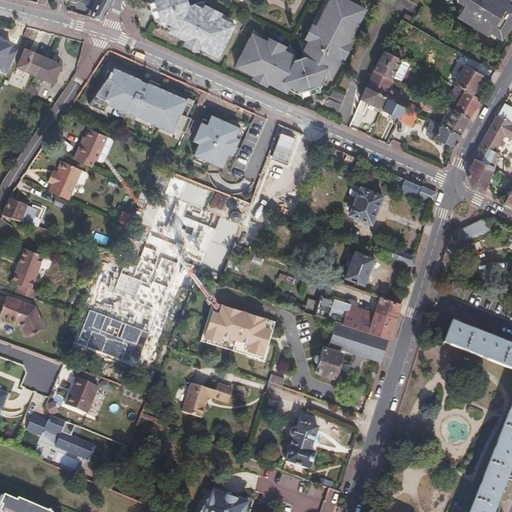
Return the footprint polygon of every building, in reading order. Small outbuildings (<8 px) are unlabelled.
[(102,21),(112,0),(99,0),(90,18),(102,21)] [(151,0),(150,1),(151,3),(157,5),(158,12),(155,18),(170,26),(188,36),(186,39),(200,47),(210,52),(212,49),(220,53),(233,27),(226,23),(227,19),(220,15),(204,7),(202,10),(190,5),(189,4),(187,4),(184,2),(183,0),(151,0)] [(353,25),(363,7),(349,0),(333,0),(327,11),(324,9),(316,25),(309,38),(307,41),(310,43),(304,54),(303,55),(303,57),(301,60),(298,61),(294,58),(293,58),(282,52),(284,49),(268,40),(261,37),(259,40),(251,36),(238,62),(246,66),(244,69),(255,75),(268,81),(269,78),(288,87),(302,94),(303,94),(306,89),(306,87),(313,85),(318,89),(320,89),(327,75),(337,56),(340,58),(342,55),(349,42),(356,27),(353,25)] [(327,11),(333,0),(329,0),(324,9),(327,11)] [(462,0),(463,4),(466,6),(459,17),(490,35),(492,32),(494,28),(505,35),(511,23),(511,9),(507,7),(509,3),(511,1),(509,0),(462,0)] [(205,4),(204,7),(220,15),(221,12),(205,4)] [(366,9),(363,7),(353,25),(356,27),(366,9)] [(411,21),(414,16),(406,12),(404,17),(411,21)] [(305,36),(309,38),(316,25),(313,23),(305,36)] [(188,36),(170,26),(168,30),(186,39),(188,36)] [(503,39),(505,35),(494,28),(492,32),(503,39)] [(13,58),(16,49),(11,48),(17,34),(10,31),(1,54),(13,58)] [(269,37),(268,40),(284,49),(285,46),(269,37)] [(200,47),(186,39),(184,42),(199,49),(200,47)] [(352,44),(349,42),(342,55),(345,57),(352,44)] [(35,74),(43,56),(26,49),(18,66),(35,74)] [(293,53),(284,49),(282,52),(293,58),(293,53)] [(402,59),(384,50),(375,69),(392,79),(402,59)] [(62,64),(43,56),(35,74),(54,82),(62,64)] [(110,60),(104,56),(96,69),(102,73),(110,60)] [(330,76),(340,58),(337,56),(327,75),(330,76)] [(464,90),(473,95),(484,76),(465,65),(454,85),(464,90)] [(367,86),(384,95),(392,79),(375,69),(367,86)] [(266,84),(268,81),(255,75),(253,78),(266,84)] [(286,91),(288,87),(269,78),(268,81),(286,91)] [(189,83),(157,156),(200,175),(204,167),(207,161),(214,164),(218,161),(242,107),(189,83)] [(303,94),(318,89),(313,85),(306,87),(306,89),(303,94)] [(361,99),(383,110),(389,97),(384,95),(367,86),(361,99)] [(327,102),(339,108),(345,96),(333,90),(327,102)] [(453,110),(471,118),(481,99),(473,95),(464,90),(453,110)] [(389,95),(389,97),(415,110),(416,106),(408,102),(408,101),(397,95),(395,98),(389,95)] [(389,97),(383,110),(400,119),(399,121),(413,127),(420,113),(415,110),(389,97)] [(511,107),(504,103),(497,116),(510,123),(511,119),(511,107)] [(445,126),(461,135),(471,118),(453,110),(445,126)] [(471,187),(487,194),(489,188),(486,186),(498,156),(506,146),(511,148),(511,123),(510,123),(497,116),(482,142),(468,178),(471,187)] [(278,136),(283,124),(271,119),(267,129),(263,127),(257,141),(273,148),(278,136)] [(435,139),(455,148),(461,135),(445,126),(440,124),(432,120),(427,131),(436,136),(435,139)] [(294,130),(283,124),(278,136),(289,141),(294,130)] [(74,158),(92,166),(95,159),(97,159),(108,136),(91,129),(87,138),(83,145),(81,143),(74,158)] [(108,136),(97,159),(104,162),(114,139),(108,136)] [(300,177),(307,180),(312,166),(293,158),(291,159),(277,153),(270,171),(283,176),(297,183),(300,177)] [(50,191),(69,199),(76,183),(81,171),(82,170),(63,162),(58,172),(56,175),(52,173),(48,181),(53,183),(50,191)] [(200,175),(198,182),(213,189),(251,203),(253,199),(257,188),(204,167),(200,175)] [(86,173),(81,171),(76,183),(81,185),(83,184),(87,176),(86,173)] [(283,176),(270,171),(266,179),(279,184),(283,176)] [(403,190),(434,203),(437,194),(436,192),(408,179),(403,190)] [(371,223),(381,196),(361,188),(350,214),(371,223)] [(10,196),(3,213),(22,220),(32,224),(36,215),(40,217),(44,208),(35,204),(34,206),(10,196)] [(66,201),(57,196),(54,203),(63,208),(66,201)] [(222,202),(210,197),(204,214),(216,219),(222,202)] [(260,202),(253,199),(251,203),(250,205),(257,208),(260,202)] [(232,254),(236,244),(243,222),(240,220),(241,217),(241,214),(239,212),(235,211),(232,212),(219,249),(232,254)] [(491,225),(491,221),(483,220),(456,230),(446,247),(457,253),(467,234),(491,225)] [(379,253),(414,266),(417,257),(401,250),(402,248),(384,241),(379,253)] [(15,291),(34,299),(37,291),(31,289),(40,266),(44,256),(25,248),(12,281),(19,284),(15,291)] [(227,269),(232,254),(219,249),(213,265),(227,269)] [(375,258),(355,251),(345,278),(364,285),(375,258)] [(44,256),(40,266),(46,269),(49,268),(52,261),(51,258),(44,256)] [(463,285),(453,281),(450,290),(459,294),(463,285)] [(385,298),(402,304),(404,295),(388,290),(385,298)] [(44,328),(34,306),(7,296),(0,312),(0,314),(19,323),(26,336),(44,328)] [(326,318),(389,339),(390,339),(402,304),(385,298),(380,297),(372,320),(349,312),(351,305),(333,298),(332,300),(326,318)] [(321,316),(326,318),(332,300),(327,298),(321,316)] [(276,320),(214,300),(209,315),(211,316),(205,336),(219,340),(218,343),(248,353),(249,350),(263,354),(269,335),(271,336),(276,320)] [(352,301),(351,307),(366,309),(367,303),(352,301)] [(511,345),(452,322),(443,344),(511,370),(511,402),(469,511),(494,511),(511,467),(511,345)] [(343,353),(323,347),(320,355),(314,354),(312,355),(311,358),(313,361),(317,362),(315,372),(335,378),(343,353)] [(285,379),(272,374),(269,382),(282,386),(285,379)] [(74,379),(63,408),(88,418),(99,389),(74,379)] [(0,384),(0,414),(1,415),(10,387),(0,384)] [(223,402),(228,388),(218,384),(215,392),(192,384),(182,412),(201,418),(208,397),(223,402)] [(232,389),(228,388),(223,402),(227,403),(232,389)] [(54,402),(46,405),(50,416),(58,412),(54,402)] [(31,415),(26,429),(42,435),(47,420),(31,415)] [(97,446),(71,437),(75,426),(49,416),(44,430),(59,436),(54,450),(90,463),(97,446)] [(312,450),(319,427),(300,420),(296,429),(294,428),(290,431),(291,437),(294,437),(287,462),(311,470),(317,452),(312,450)] [(98,476),(95,482),(111,489),(114,483),(98,476)] [(244,511),(247,502),(215,491),(210,505),(207,505),(204,511),(244,511)] [(51,511),(49,510),(48,511),(19,499),(18,501),(5,495),(1,505),(3,505),(0,511),(51,511)]
